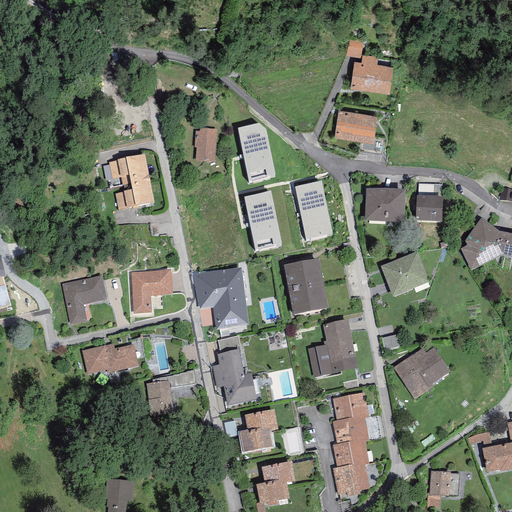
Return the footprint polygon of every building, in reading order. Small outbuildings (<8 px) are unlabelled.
[(346,54),(361,55),(363,38),(350,36),(346,54)] [(362,60),(354,59),(351,84),(388,89),(392,65),(377,63),(378,56),(363,54),(362,60)] [(377,114),(338,108),(334,134),(373,140),(377,114)] [(237,129),(249,183),(275,176),(265,129),(258,123),(237,129)] [(200,132),(195,131),(194,148),(196,148),(195,160),(214,162),(217,130),(200,128),(200,132)] [(145,154),(109,163),(114,186),(131,183),(150,180),(145,154)] [(292,184),(303,243),(334,236),(323,178),(292,184)] [(150,180),(131,183),(132,189),(115,193),(118,210),(154,202),(150,180)] [(405,190),(366,188),(365,221),(403,222),(405,190)] [(511,190),(502,189),(500,200),(511,201),(511,190)] [(270,192),(244,198),(255,249),(281,244),(270,192)] [(443,197),(416,195),(415,220),(442,221),(443,197)] [(460,249),(472,271),(502,255),(511,257),(511,233),(499,231),(481,218),(465,241),(467,245),(460,249)] [(417,252),(381,266),(393,296),(429,282),(417,252)] [(319,259),(284,265),(293,315),(328,309),(319,259)] [(240,269),(196,275),(200,308),(214,306),(217,328),(247,324),(240,269)] [(170,270),(131,273),(134,313),(152,312),(151,295),(172,294),(170,270)] [(102,275),(62,284),(70,324),(87,321),(84,305),(106,299),(102,275)] [(348,320),(323,325),(326,341),(323,342),(324,345),(308,349),(314,377),(358,368),(348,320)] [(397,335),(382,338),(385,351),(400,348),(397,335)] [(218,341),(221,354),(239,350),(239,354),(242,353),(238,336),(218,341)] [(113,344),(82,351),(87,374),(107,369),(108,372),(137,365),(132,346),(114,350),(113,344)] [(393,368),(415,399),(434,386),(432,385),(450,372),(434,347),(426,353),(423,348),(393,368)] [(221,354),(217,355),(219,365),(212,366),(216,388),(223,387),(227,405),(256,399),(251,373),(243,375),(239,354),(239,350),(221,354)] [(151,415),(173,412),(169,388),(196,384),(194,370),(187,372),(180,373),(180,374),(173,375),(173,376),(152,379),(153,384),(146,384),(151,415)] [(364,416),(364,418),(368,417),(364,393),(332,399),(337,421),(364,416)] [(274,410),(244,416),(248,431),(269,427),(270,431),(278,430),(274,410)] [(364,439),(364,442),(369,442),(364,418),(364,416),(337,421),(333,421),(337,444),(364,439)] [(248,431),(239,433),(243,452),(272,446),(270,431),(269,427),(248,431)] [(490,440),(489,432),(476,435),(468,439),(472,445),(481,441),(490,440)] [(365,464),(365,465),(369,464),(364,442),(364,439),(337,444),(333,445),(337,468),(353,465),(353,466),(365,464)] [(511,442),(511,443),(482,449),(487,472),(500,469),(500,471),(511,468),(511,442)] [(292,461),(262,467),(265,482),(287,478),(287,482),(295,481),(292,461)] [(337,468),(333,469),(338,495),(347,493),(347,496),(360,494),(359,491),(369,489),(365,465),(365,464),(353,466),(353,465),(337,468)] [(449,472),(431,471),(429,496),(440,496),(448,496),(449,472)] [(265,482),(256,484),(260,502),(260,505),(264,504),(268,503),(276,501),(290,498),(287,482),(287,478),(265,482)] [(124,511),(126,501),(133,501),(134,481),(106,479),(104,499),(109,499),(107,511),(124,511)] [(439,509),(440,496),(429,496),(427,496),(427,509),(439,509)] [(265,511),(264,504),(260,505),(260,502),(256,503),(257,511),(265,511)]
